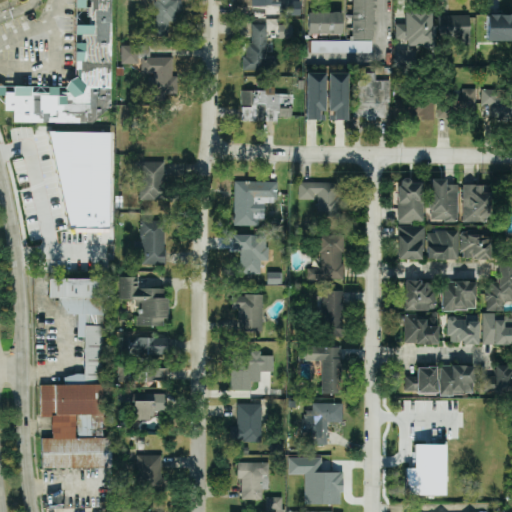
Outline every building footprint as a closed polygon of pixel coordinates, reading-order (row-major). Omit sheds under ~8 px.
[(13,123),(95,123),(96,107),(106,107),(110,97),(110,0),(75,0),(76,8),(90,8),(87,14),(91,25),(83,22),(82,26),(75,24),(75,35),(82,35),(82,43),(75,43),(75,78),(67,81),(60,97),(57,87),(0,86),(0,96),(4,96),(4,112),(13,112),(13,123)] [(179,0),(155,0),(155,39),(170,39),(170,22),(180,22),(179,0)] [(249,0),(250,14),(266,14),(266,6),(276,6),(275,0),(249,0)] [(351,0),(351,40),(374,40),(374,0),(351,0)] [(301,2),(280,3),(280,16),(301,16),(301,2)] [(307,34),(341,35),(342,12),(308,12),(307,34)] [(395,24),(395,40),(406,40),(406,46),(432,46),(433,13),(404,12),(404,25),(395,24)] [(470,16),(439,15),(438,42),(469,43),(470,16)] [(511,15),(487,15),(486,41),(511,41),(511,15)] [(266,58),(267,25),(252,25),(251,43),(244,43),(244,71),(276,72),(276,58),(266,58)] [(278,38),(292,39),(292,25),(279,25),(278,38)] [(372,52),(372,41),(311,42),(311,54),(372,52)] [(121,64),(138,64),(138,46),(121,46),(121,64)] [(141,74),(150,74),(150,95),(178,95),(177,77),(173,77),(173,58),(150,58),(150,46),(140,46),(141,74)] [(393,51),(394,66),(415,65),(415,46),(407,47),(407,51),(393,51)] [(305,120),(324,121),(325,73),(306,73),(305,120)] [(347,73),(328,73),(329,112),(335,111),(335,121),(348,121),(347,73)] [(352,81),(353,118),(390,117),(389,81),(376,81),(376,73),(365,73),(365,81),(352,81)] [(476,89),(462,89),(462,97),(439,96),(438,114),(475,115),(476,89)] [(481,106),(495,106),(495,121),(511,122),(511,100),(506,101),(506,90),(481,90),(481,106)] [(265,91),(241,91),(241,121),(278,122),(278,118),(292,118),(292,96),(265,95),(265,91)] [(434,118),(433,101),(398,102),(399,119),(434,118)] [(110,133),(59,132),(57,228),(108,229),(110,133)] [(139,200),(163,201),(164,162),(139,162),(139,200)] [(423,223),(423,183),(410,183),(410,179),(398,179),(398,223),(423,223)] [(457,222),(458,185),(445,185),(445,179),(430,179),(429,221),(457,222)] [(257,200),(277,201),(277,182),(234,182),(234,226),(257,226),(257,200)] [(340,183),(298,182),(298,200),(317,200),(317,216),(340,216),(340,183)] [(489,223),(490,193),(482,193),(482,186),(463,185),(462,222),(489,223)] [(165,265),(164,221),(140,221),(141,265),(165,265)] [(423,227),(397,226),(397,260),(423,260),(423,227)] [(458,232),(427,231),(426,260),(457,260),(458,232)] [(460,259),(489,260),(490,232),(461,231),(460,259)] [(260,275),(261,261),(267,261),(267,236),(231,235),(231,250),(240,250),(239,262),(233,262),(233,274),(260,275)] [(306,269),(307,280),(343,280),(342,235),(319,235),(319,269),(306,269)] [(485,312),(503,312),(503,302),(511,301),(511,263),(498,263),(497,283),(486,283),(485,312)] [(118,300),(138,301),(138,326),(163,326),(163,319),(168,319),(168,298),(164,298),(164,289),(138,289),(138,277),(119,277),(118,300)] [(111,469),(111,438),(104,438),(104,280),(48,280),(48,298),(60,298),(60,314),(78,314),(78,338),(84,338),(84,376),(63,376),(63,386),(40,386),(40,418),(51,418),(51,439),(42,439),(42,469),(111,469)] [(405,311),(435,310),(434,282),(404,282),(405,311)] [(441,310),(475,311),(476,282),(442,282),(441,310)] [(343,292),(323,291),(321,337),(342,338),(343,292)] [(263,296),(232,295),(231,310),(238,310),(237,332),(262,333),(263,296)] [(482,345),(511,344),(511,315),(482,316),(482,345)] [(437,345),(438,317),(404,316),(404,344),(437,345)] [(478,344),(477,320),(447,321),(448,345),(478,344)] [(137,355),(167,356),(168,339),(137,338),(137,355)] [(322,361),(321,394),(340,394),(341,347),(298,346),(298,361),(322,361)] [(273,372),(273,356),(261,356),(261,352),(251,351),(251,355),(231,355),(230,391),(250,391),(251,382),(260,383),(260,372),(273,372)] [(166,382),(167,367),(119,366),(119,382),(166,382)] [(440,396),(473,395),(473,366),(439,367),(440,396)] [(511,395),(511,366),(494,366),(493,377),(483,377),(482,394),(511,395)] [(437,393),(436,367),(416,368),(416,376),(405,377),(405,393),(437,393)] [(132,419),(159,420),(159,412),(166,412),(166,395),(120,393),(120,406),(132,406),(132,419)] [(342,404),(308,403),(307,432),(310,432),(309,445),(326,446),(327,423),(342,423),(342,404)] [(262,405),(237,404),(236,427),(229,427),(228,442),(261,443),(262,405)] [(405,495),(443,496),(444,445),(413,445),(413,469),(405,469),(405,495)] [(161,455),(135,456),(136,493),(162,492),(161,455)] [(341,505),(342,473),(321,473),(321,458),(288,458),(288,475),(304,475),(304,504),(341,505)] [(269,463),(237,463),(237,479),(241,479),(241,500),(262,500),(262,490),(269,490),(269,463)] [(63,508),(63,497),(50,497),(50,507),(63,508)] [(282,511),(282,498),(267,497),(266,511),(282,511)]
